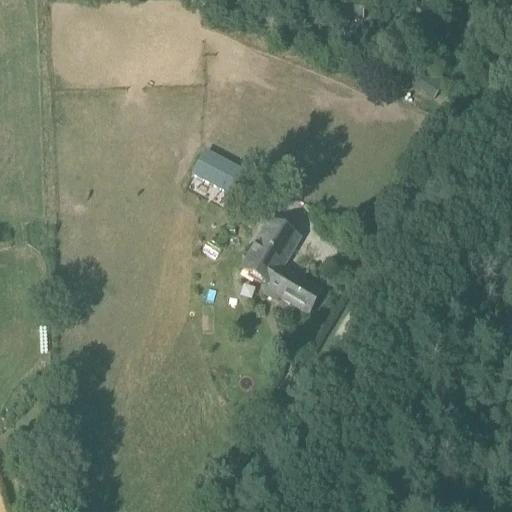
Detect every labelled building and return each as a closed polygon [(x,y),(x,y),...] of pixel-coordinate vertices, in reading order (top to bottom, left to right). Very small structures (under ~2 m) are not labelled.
[(337,0),(337,18),(362,19),(362,0),(337,0)] [(409,86),(433,101),(446,82),(422,66),(409,86)] [(245,173),(205,152),(192,177),(232,198),(245,173)] [(241,271),(269,288),(267,292),(308,317),(322,293),(282,269),(299,239),(269,223),(241,271)] [(51,457),(35,446),(20,468),(37,479),(51,457)]
